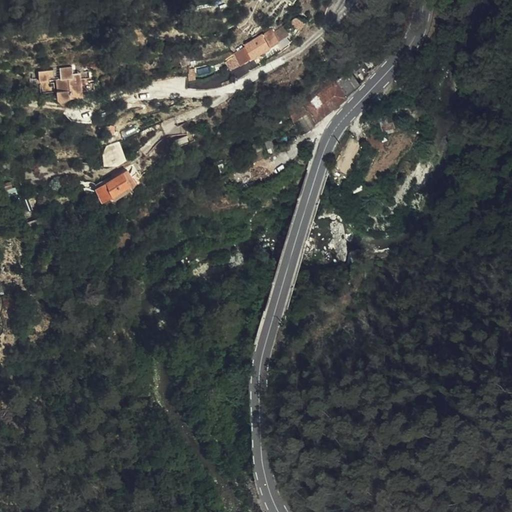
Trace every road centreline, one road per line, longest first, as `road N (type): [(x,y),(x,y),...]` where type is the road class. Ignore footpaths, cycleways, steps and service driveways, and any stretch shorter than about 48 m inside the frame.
road 1 (tertiary): [(279,511),(261,454),(262,355),(325,148),(336,125),(411,47),(423,0)]
road 2 (residential): [(351,0),(311,42),(211,93),(146,90),(78,108),(0,103)]
